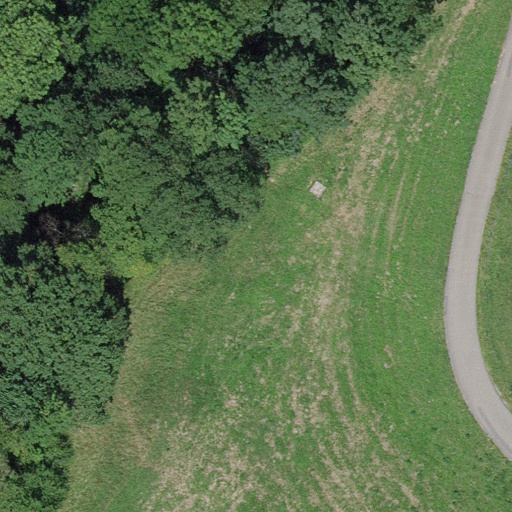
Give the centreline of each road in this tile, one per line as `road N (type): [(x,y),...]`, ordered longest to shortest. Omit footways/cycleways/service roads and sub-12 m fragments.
road 1 (track): [(511,69),(461,265),(472,383),(511,446)]
road 2 (track): [(448,0),(390,74),(319,138)]
